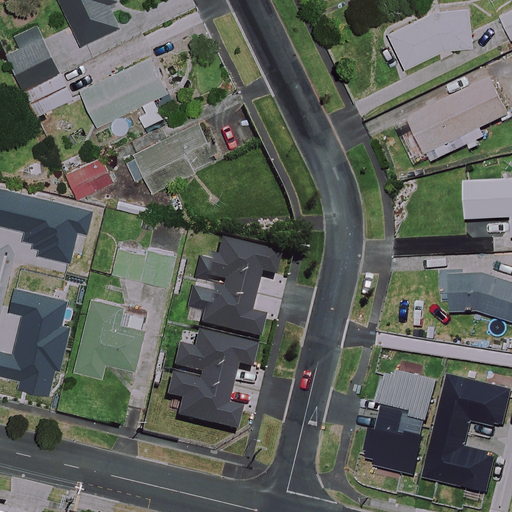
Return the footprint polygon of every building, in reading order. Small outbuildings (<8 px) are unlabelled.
[(115,0),(61,0),(81,45),(120,28),(110,3),(115,0)] [(387,27),(379,0),(354,0),(348,2),(358,36),(387,27)] [(439,10),(387,33),(404,69),(443,50),(471,49),(469,10),(439,10)] [(511,41),(511,12),(500,18),(511,42),(511,41)] [(73,98),(35,25),(1,42),(7,53),(40,116),(73,98)] [(168,92),(151,57),(79,91),(96,126),(168,92)] [(509,115),(491,79),(408,121),(426,157),(509,115)] [(154,193),(218,157),(193,112),(130,148),(120,154),(135,180),(144,175),(154,193)] [(112,182),(101,159),(75,171),(86,194),(112,182)] [(511,180),(463,182),(465,219),(511,218),(511,232),(511,180)] [(41,203),(26,200),(11,262),(36,268),(44,232),(34,230),(41,203)] [(175,256),(117,244),(111,275),(169,286),(175,256)] [(222,259),(217,271),(207,267),(191,304),(195,306),(174,355),(173,388),(216,390),(217,359),(234,321),(227,318),(243,283),(236,280),(241,267),(222,259)] [(511,282),(486,274),(448,277),(451,311),(477,309),(511,321),(511,282)] [(53,362),(50,292),(10,294),(13,363),(53,362)] [(124,300),(88,293),(73,371),(102,377),(105,365),(136,371),(144,330),(119,325),(124,300)] [(485,398),(483,407),(486,408),(480,433),(502,438),(498,456),(511,459),(511,419),(504,417),(507,405),(498,403),(502,385),(489,382),(485,398)] [(456,403),(399,390),(391,424),(409,429),(402,459),(441,468),(456,403)] [(391,394),(379,392),(375,414),(387,416),(391,394)]
